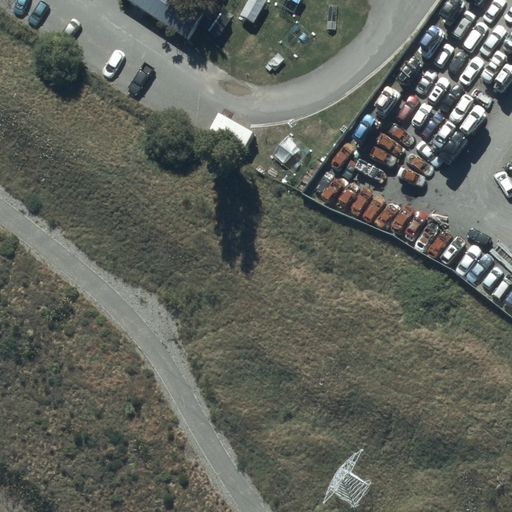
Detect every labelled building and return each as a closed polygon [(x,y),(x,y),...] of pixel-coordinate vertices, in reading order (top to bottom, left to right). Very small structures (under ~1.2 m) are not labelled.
[(185,0),(123,0),(188,42),(196,31),(207,14),(185,0)] [(330,0),(312,23),(321,30),(320,32),(338,46),(372,0),(330,0)] [(184,49),(198,58),(210,40),(196,31),(184,49)] [(258,116),(250,124),(268,138),(274,131),(284,139),(286,137),(293,143),(307,127),(310,129),(352,78),(312,44),(309,48),(299,40),(260,89),(271,97),(256,115),(258,116)] [(224,108),(209,133),(245,154),(256,135),(231,119),(234,114),(224,108)]
